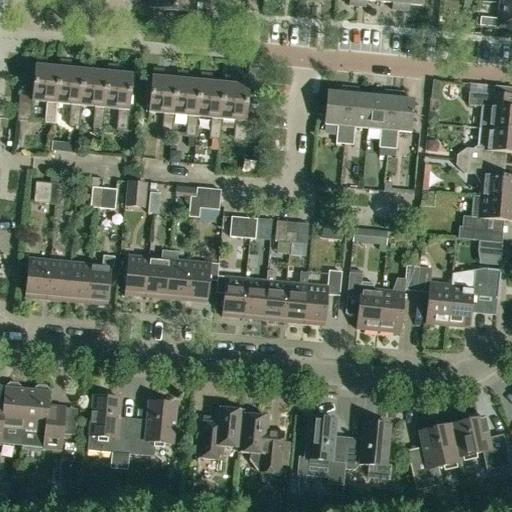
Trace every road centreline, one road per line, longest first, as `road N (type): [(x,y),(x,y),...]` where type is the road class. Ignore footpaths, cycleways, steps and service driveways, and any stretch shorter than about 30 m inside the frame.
road 1 (residential): [(0,343),(429,381),(511,345)]
road 2 (residential): [(140,176),(278,192),(297,183),(308,60)]
road 3 (residential): [(511,78),(308,60)]
